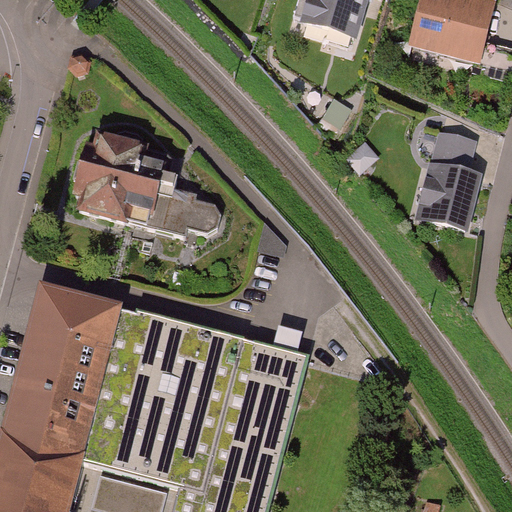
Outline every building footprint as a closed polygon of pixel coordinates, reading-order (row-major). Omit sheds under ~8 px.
[(375,0),(303,0),(298,31),(353,48),(361,18),(371,19),(375,0)] [(491,11),(446,0),(422,0),(409,58),(476,74),(491,11)] [(114,146),(99,142),(96,155),(88,153),(84,168),(79,166),(76,182),(80,184),(76,199),(84,201),(80,215),(186,242),(188,235),(208,239),(218,234),(221,221),(215,211),(196,206),(198,201),(175,194),(180,173),(172,171),(173,166),(166,159),(141,153),(143,142),(138,137),(125,133),(118,135),(114,146)] [(428,166),(410,223),(460,238),(478,182),(428,166)] [(0,511),(272,511),(310,368),(38,297),(0,442),(0,511)] [(299,358),(305,338),(286,333),(280,352),(299,358)] [(439,511),(440,502),(427,502),(426,511),(439,511)]
